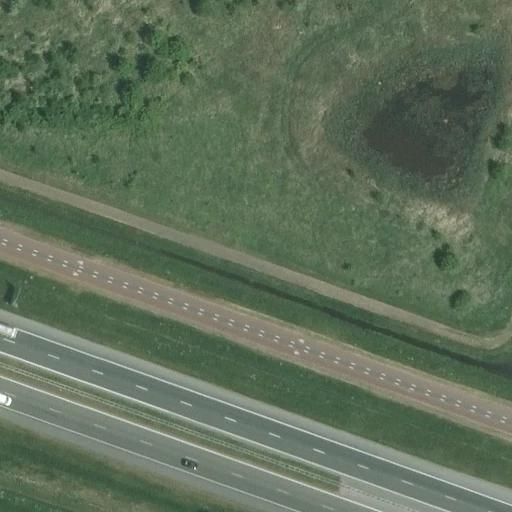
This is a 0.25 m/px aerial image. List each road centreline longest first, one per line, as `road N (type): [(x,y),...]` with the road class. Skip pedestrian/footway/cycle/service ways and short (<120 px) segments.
road 1 (residential): [(511,423),(0,241)]
road 2 (motorway): [(483,511),(0,339)]
road 3 (motorway): [(0,393),(331,511)]
